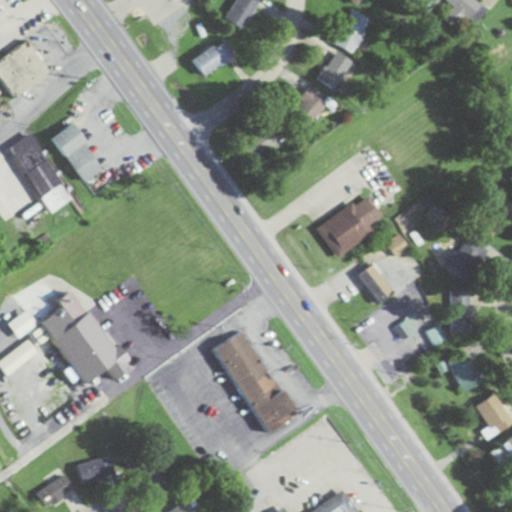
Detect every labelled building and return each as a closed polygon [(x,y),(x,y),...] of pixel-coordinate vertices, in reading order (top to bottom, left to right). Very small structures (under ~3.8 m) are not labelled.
[(258,0),(233,0),(223,17),(240,28),(258,0)] [(444,12),(459,26),(479,5),(473,0),(441,0),(449,7),(444,12)] [(330,42),(348,53),(368,20),(350,9),(330,42)] [(233,56),(224,39),(191,57),(200,74),(233,56)] [(47,73),(27,40),(0,56),(0,82),(9,96),(47,73)] [(313,77),(328,88),(348,62),(332,51),(313,77)] [(283,108),(302,127),(324,104),(306,86),(283,108)] [(100,169),(70,123),(50,136),(80,182),(100,169)] [(247,156),(279,146),(273,126),(241,137),(247,156)] [(5,148),(49,212),(70,197),(26,133),(5,148)] [(313,227),(333,257),(372,230),(367,223),(379,214),(364,192),(313,227)] [(511,210),(511,206),(499,193),(470,221),(486,237),(511,210)] [(405,248),(397,234),(384,242),(392,255),(405,248)] [(390,292),(370,263),(354,274),(375,303),(390,292)] [(447,291),(447,333),(469,333),(469,291),(447,291)] [(80,383),(103,368),(111,381),(128,370),(88,310),(70,322),(60,306),(38,321),(80,383)] [(211,348),(263,432),(291,415),(240,330),(211,348)] [(35,352),(25,339),(0,358),(0,370),(5,376),(35,352)] [(464,352),(444,365),(462,393),(482,381),(464,352)] [(485,427),(478,430),(483,438),(510,424),(491,389),(471,399),(485,427)] [(511,434),(486,451),(496,466),(511,456),(511,434)] [(112,474),(106,455),(74,464),(80,484),(112,474)] [(136,477),(159,499),(172,485),(149,463),(136,477)] [(33,491),(42,506),(71,489),(63,474),(33,491)] [(304,511),(285,511),(281,506),(271,511),(358,511),(343,488),(304,511)] [(167,511),(188,511),(180,500),(166,510),(167,511)]
